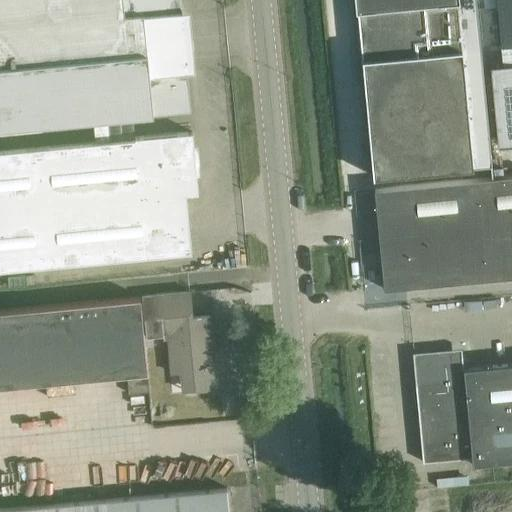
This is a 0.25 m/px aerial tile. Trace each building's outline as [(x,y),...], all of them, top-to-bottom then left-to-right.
[(0,0),(0,128),(95,120),(97,142),(0,150),(0,269),(192,252),(186,193),(198,192),(192,131),(135,136),(135,138),(108,141),(106,119),(191,111),(180,0),(0,0)] [(355,0),(357,7),(373,176),(472,166),(492,164),(476,0),(355,0)] [(511,0),(496,0),(502,63),(490,64),(497,144),(511,142),(511,0)] [(511,275),(511,174),(374,188),(383,288),(511,275)] [(170,293),(142,296),(145,336),(164,334),(168,334),(172,373),(188,371),(190,390),(197,389),(217,387),(210,315),(192,317),(190,291),(170,293)] [(0,309),(0,385),(127,373),(129,393),(150,391),(141,296),(0,309)] [(452,348),(413,352),(423,461),(472,456),(472,464),(511,460),(511,362),(463,367),(454,368),(452,348)] [(0,511),(229,511),(228,488),(208,490),(0,509),(0,511)]
